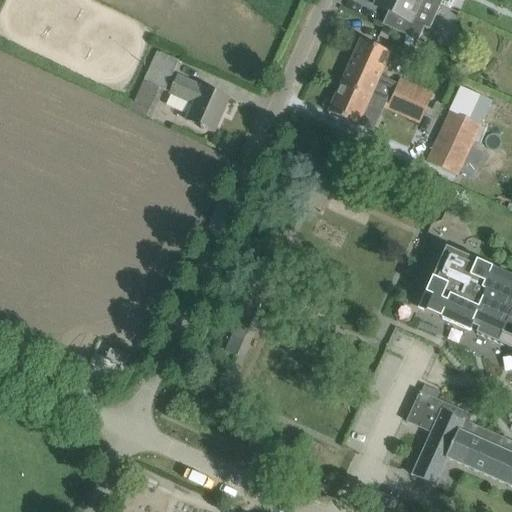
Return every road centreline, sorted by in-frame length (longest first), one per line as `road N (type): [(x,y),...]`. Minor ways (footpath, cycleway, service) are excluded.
road 1 (residential): [(131,431),(323,0)]
road 2 (unclassified): [(314,511),(131,431)]
road 3 (unclassified): [(131,431),(0,370)]
